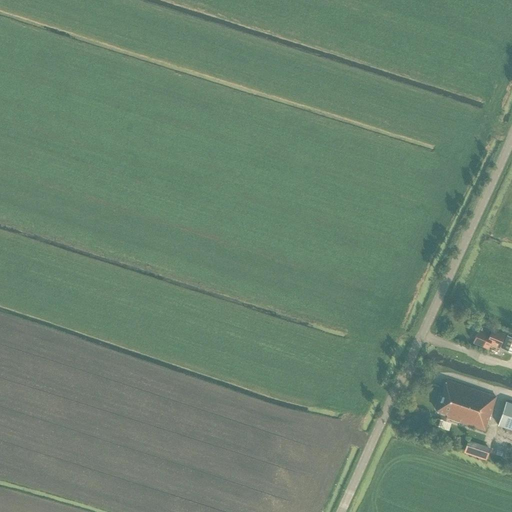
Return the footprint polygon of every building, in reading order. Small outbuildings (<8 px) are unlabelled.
[(505,333),(491,328),(489,334),(478,329),(472,343),(487,349),(489,344),(499,348),(505,333)] [(511,337),(506,335),(501,349),(511,353),(511,337)] [(484,431),(496,397),(446,380),(436,411),(446,414),(445,418),(484,431)] [(511,403),(507,402),(499,426),(511,430),(511,403)] [(444,421),(438,419),(435,425),(441,427),(444,421)] [(487,459),(489,452),(467,445),(465,452),(487,459)]
